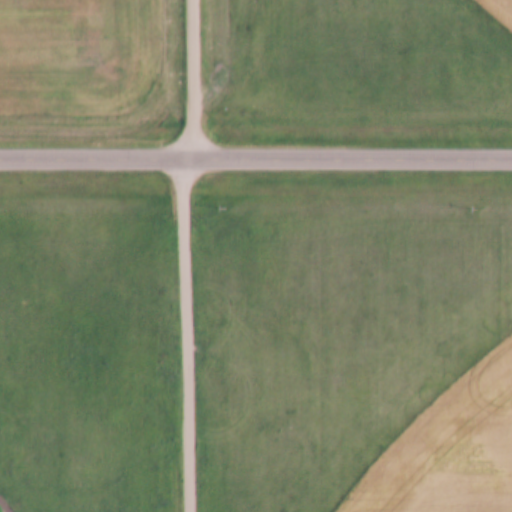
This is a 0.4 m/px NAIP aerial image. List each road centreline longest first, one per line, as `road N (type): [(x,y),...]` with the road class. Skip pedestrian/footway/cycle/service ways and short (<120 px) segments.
road 1 (tertiary): [(0,161),(511,158)]
road 2 (track): [(187,159),(182,511)]
